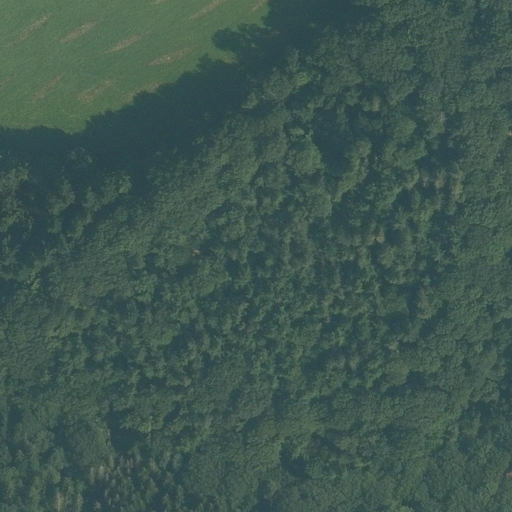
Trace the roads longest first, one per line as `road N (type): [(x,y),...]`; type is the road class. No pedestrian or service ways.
road 1 (track): [(404,0),(486,97),(501,167),(489,213),(390,400),(377,461),(380,511)]
road 2 (track): [(511,481),(415,480),(353,492),(282,456),(224,365),(151,316),(99,303),(29,311)]
road 3 (track): [(0,322),(29,311),(139,223),(262,112),(377,61)]
